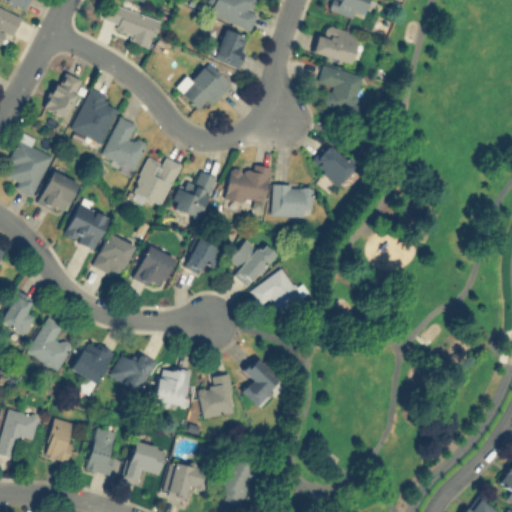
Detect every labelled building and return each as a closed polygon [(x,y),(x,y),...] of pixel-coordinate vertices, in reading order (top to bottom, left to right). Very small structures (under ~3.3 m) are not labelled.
[(205,0),(205,1),(212,3),(208,13),(245,28),(255,0),(205,0)] [(362,0),(328,0),(327,11),(350,13),(350,10),(362,12),(362,0)] [(127,39),(149,46),(157,17),(106,2),(100,22),(130,31),(127,39)] [(0,42),(4,44),(17,13),(0,5),(0,42)] [(314,32),(309,51),(346,61),(354,31),(325,23),(322,34),(314,32)] [(209,55),(234,65),(247,37),(222,26),(209,55)] [(227,80),(202,58),(174,88),(199,110),(227,80)] [(360,74),(319,63),(314,80),(327,84),(322,103),(350,111),(360,74)] [(79,79),(58,69),(40,105),(61,116),(79,79)] [(67,128),(99,141),(113,107),(103,103),(107,94),(85,85),(67,128)] [(98,153),(130,168),(143,141),(128,134),(134,123),(116,114),(98,153)] [(30,195),(49,156),(29,146),(33,137),(20,131),(0,170),(16,178),(12,186),(30,195)] [(334,185),(351,165),(324,141),(307,160),(334,185)] [(178,163),(160,154),(156,163),(144,157),(128,191),(158,205),(178,163)] [(222,196),(259,203),(266,165),(249,162),(247,170),(228,166),(222,196)] [(34,199),(60,212),(75,180),(49,168),(34,199)] [(191,182),(179,177),(168,206),(195,217),(212,175),(196,169),(191,182)] [(267,213),(307,214),(308,184),(268,182),(267,213)] [(105,214),(73,202),(61,235),(93,247),(105,214)] [(131,242),(104,231),(90,263),(107,271),(111,262),(120,267),(131,242)] [(200,262),(208,266),(218,247),(195,235),(180,265),(195,272),(200,262)] [(271,250),(258,240),(253,246),(242,238),(227,258),(236,265),(229,273),(245,285),(271,250)] [(170,255),(145,242),(129,275),(154,287),(170,255)] [(299,294),(277,265),(248,288),(261,304),(269,298),(279,310),(299,294)] [(30,298),(15,289),(0,314),(0,320),(19,333),(31,314),(23,310),(30,298)] [(60,323),(43,314),(24,351),(55,368),(68,344),(53,336),(60,323)] [(110,350),(85,336),(67,368),(93,382),(110,350)] [(151,359),(133,349),(128,358),(118,352),(106,373),(133,389),(151,359)] [(252,403),(277,378),(253,355),(239,370),(248,379),(237,388),(252,403)] [(186,369),(157,363),(150,398),(179,404),(186,369)] [(230,410),(225,372),(206,374),(208,386),(195,387),(198,414),(230,410)] [(28,438),(34,413),(4,406),(0,422),(0,453),(10,456),(16,435),(28,438)] [(63,460),(73,422),(50,416),(41,454),(63,460)] [(105,472),(114,430),(92,425),(83,468),(105,472)] [(162,448),(131,439),(119,476),(132,480),(136,467),(154,473),(162,448)] [(209,493),(237,505),(254,465),(226,453),(209,493)] [(495,482),(507,490),(501,498),(511,505),(511,458),(495,482)] [(200,489),(205,468),(170,460),(162,492),(181,497),(184,485),(200,489)] [(460,511),(511,511),(502,506),(498,511),(496,511),(471,495),(460,511)]
